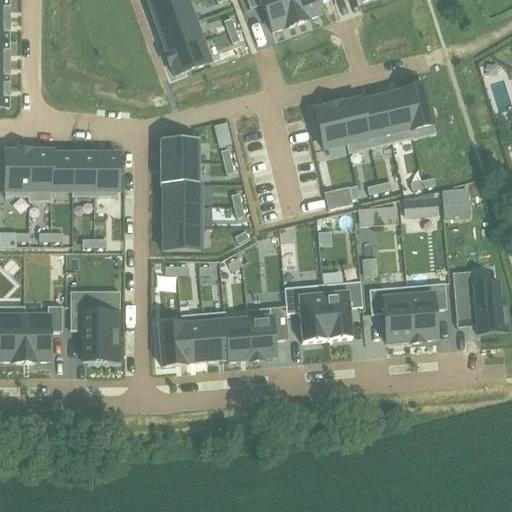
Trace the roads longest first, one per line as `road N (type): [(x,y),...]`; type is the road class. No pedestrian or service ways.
road 1 (residential): [(141,404),(497,373)]
road 2 (residential): [(139,131),(424,62)]
road 3 (residential): [(139,131),(141,404)]
road 4 (residential): [(0,403),(141,404)]
road 5 (residential): [(32,0),(32,134)]
